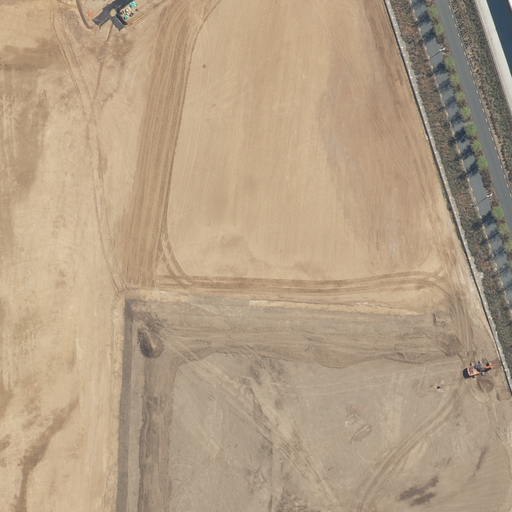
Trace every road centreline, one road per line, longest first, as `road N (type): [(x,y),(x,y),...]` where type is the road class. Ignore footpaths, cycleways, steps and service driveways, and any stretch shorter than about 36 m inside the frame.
road 1 (unclassified): [(511,300),(414,0)]
road 2 (unclassified): [(444,0),(511,205)]
